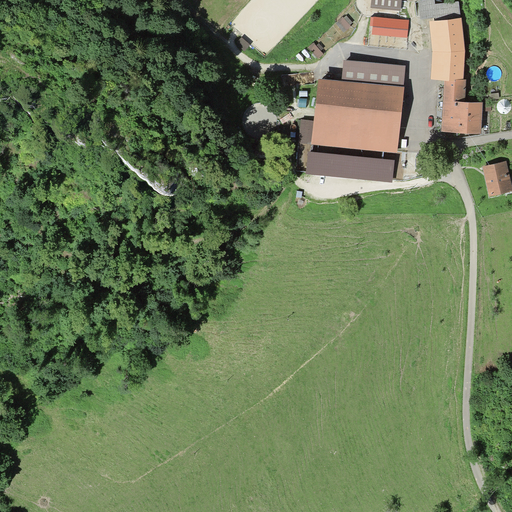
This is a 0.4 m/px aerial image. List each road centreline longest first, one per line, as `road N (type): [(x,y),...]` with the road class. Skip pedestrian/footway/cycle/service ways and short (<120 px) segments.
road 1 (track): [(174,0),(234,57),(261,71),(307,67),(344,50),(423,67),(430,142),(450,160)]
road 2 (track): [(287,181),(409,184),(446,176),(450,160)]
